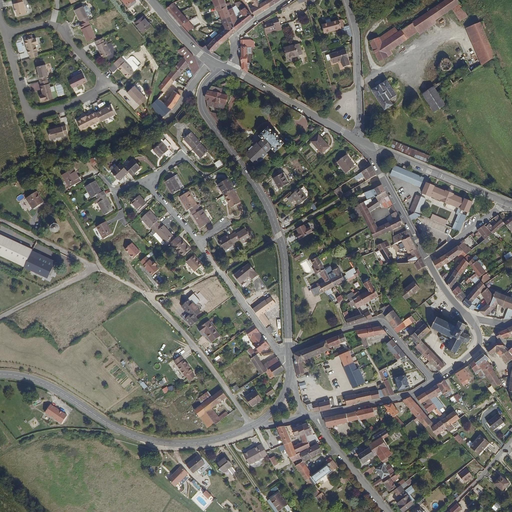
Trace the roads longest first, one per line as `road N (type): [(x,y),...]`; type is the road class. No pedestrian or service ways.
road 1 (tertiary): [(288,348),(284,256),(273,217),(201,105),(203,87),(225,67)]
road 2 (tertiary): [(0,374),(48,386),(141,438),(200,442),(251,426)]
road 3 (residential): [(289,356),(277,351),(145,179)]
road 4 (residential): [(27,116),(107,83),(57,26),(5,35)]
road 5 (residential): [(288,348),(382,321),(433,381)]
road 6 (tertiary): [(366,143),(507,203)]
road 7 (tertiary): [(230,69),(357,138)]
road 8 (residential): [(347,0),(357,37),(357,138)]
road 9 (track): [(130,434),(49,430),(0,453)]
road 10 (residential): [(366,143),(427,260)]
road 11 (residential): [(433,381),(415,393),(316,417)]
